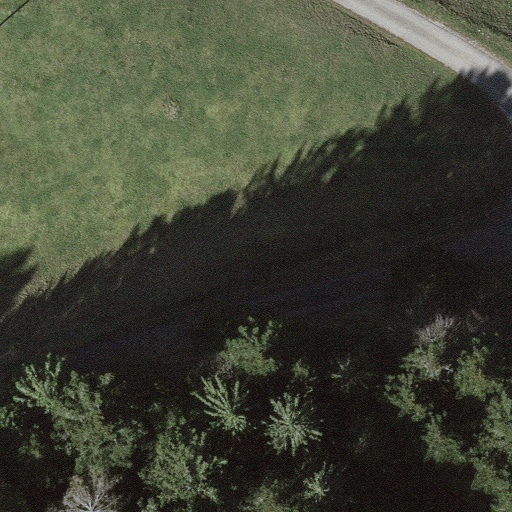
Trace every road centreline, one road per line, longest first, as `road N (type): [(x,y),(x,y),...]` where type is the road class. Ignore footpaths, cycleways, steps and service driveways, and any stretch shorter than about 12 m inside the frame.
road 1 (unclassified): [(511,230),(491,247),(0,380)]
road 2 (unclassified): [(366,0),(495,79),(511,101)]
